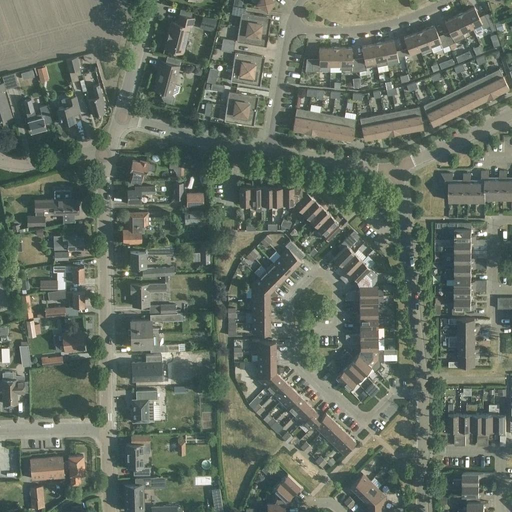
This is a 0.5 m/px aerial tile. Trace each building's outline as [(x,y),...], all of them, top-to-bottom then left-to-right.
[(254,0),(257,2),(256,2),(267,9),(272,0),(254,0)] [(246,8),(242,7),(233,5),(232,14),(241,15),(239,27),(269,31),(271,17),(245,12),(246,8)] [(464,12),(472,28),(475,33),(490,26),(484,14),(479,17),(474,7),(464,12)] [(455,16),(462,32),(472,28),(464,12),(455,16)] [(484,14),(490,26),(492,31),(495,30),(489,12),(484,14)] [(164,48),(174,51),(183,53),(190,27),(192,27),(195,18),(179,14),(177,23),(171,21),(164,48)] [(214,32),(217,20),(203,16),(199,28),(214,32)] [(449,31),(444,34),(446,40),(449,45),(465,38),(462,32),(455,16),(444,21),(449,31)] [(501,21),(495,23),(498,31),(503,29),(501,21)] [(444,47),(449,45),(446,40),(444,34),(438,36),(434,26),(424,29),(432,50),(432,52),(444,47)] [(266,46),(269,31),(239,27),(237,41),(256,45),(266,46)] [(432,50),(424,29),(414,33),(420,50),(422,54),(432,50)] [(407,48),(402,50),(404,56),(420,50),(414,33),(403,37),(407,48)] [(223,38),(222,44),(234,46),(235,40),(223,38)] [(394,40),(383,42),(386,59),(404,56),(402,50),(396,51),(394,40)] [(387,64),(386,59),(383,42),(372,44),(376,65),(377,66),(387,64)] [(233,52),(234,46),(222,44),(221,50),(233,52)] [(364,57),(358,58),(359,71),(366,70),(366,67),(376,65),(372,44),(362,46),(364,57)] [(473,47),(476,55),(483,52),(480,45),(473,47)] [(330,65),(341,65),(341,47),(330,48),(330,65)] [(359,71),(358,58),(352,58),(352,47),(341,47),(341,65),(341,69),(352,70),(352,71),(359,71)] [(313,59),(313,71),(330,71),(330,65),(330,48),(319,48),(319,59),(313,59)] [(501,57),(499,50),(492,52),(494,59),(501,57)] [(233,66),(262,71),(265,56),(235,51),(233,66)] [(469,51),(455,56),(458,62),(472,57),(469,51)] [(80,69),(76,56),(66,59),(70,72),(80,69)] [(398,67),(398,59),(388,59),(389,68),(398,67)] [(452,59),(439,64),(441,68),(454,64),(452,59)] [(157,80),(154,90),(160,92),(159,94),(162,95),(161,97),(164,102),(172,104),(174,97),(173,95),(178,92),(180,86),(172,84),(173,78),(176,79),(178,69),(179,66),(166,62),(164,62),(161,61),(158,71),(159,71),(159,74),(157,74),(156,80),(157,80)] [(430,65),(433,72),(439,69),(437,63),(430,65)] [(49,80),(45,66),(37,69),(41,82),(49,80)] [(201,76),(203,69),(202,69),(203,67),(199,66),(198,67),(196,67),(194,74),(201,76)] [(260,86),(262,71),(233,66),(230,81),(260,86)] [(209,68),(206,81),(215,83),(218,70),(209,68)] [(499,68),(488,74),(498,94),(498,93),(508,88),(499,68)] [(21,70),(21,79),(34,78),(33,69),(21,70)] [(6,89),(18,85),(14,73),(2,76),(6,89)] [(399,75),(401,83),(408,81),(407,74),(399,75)] [(487,99),(498,94),(488,74),(477,79),(487,99)] [(359,78),(352,78),(353,88),(360,87),(359,78)] [(466,84),(476,104),(486,99),(487,99),(477,79),(466,84)] [(11,116),(8,106),(3,91),(5,91),(2,83),(0,83),(0,119),(2,119),(1,119),(11,116)] [(205,88),(210,89),(223,91),(224,85),(211,83),(211,84),(207,83),(205,88)] [(476,104),(466,84),(456,90),(465,109),(476,104)] [(93,91),(95,98),(89,100),(90,106),(93,116),(104,112),(103,106),(105,105),(100,89),(93,91)] [(465,109),(456,90),(445,95),(454,114),(465,109)] [(226,106),(256,110),(258,96),(229,91),(226,106)] [(434,100),(444,119),(454,114),(445,95),(434,100)] [(57,108),(61,124),(75,120),(73,114),(80,112),(75,96),(66,98),(68,106),(57,108)] [(48,110),(47,105),(39,106),(41,113),(35,115),(31,99),(23,101),(28,120),(31,131),(46,127),(45,123),(52,121),(49,110),(48,110)] [(432,125),(444,119),(434,100),(423,105),(432,125)] [(206,102),(204,115),(210,116),(212,106),(212,103),(207,102),(206,102)] [(253,125),(256,110),(226,106),(224,120),(253,125)] [(419,106),(407,109),(411,130),(423,127),(419,106)] [(304,132),(308,110),(296,108),(292,129),(304,131),(304,132)] [(395,111),(399,133),(400,133),(400,132),(411,130),(407,109),(395,111)] [(320,112),(308,110),(304,132),(316,134),(320,112)] [(383,113),(388,135),(399,133),(395,111),(383,113)] [(317,133),(328,135),(332,114),(320,112),(316,134),(317,134),(317,133)] [(372,116),(376,137),(387,135),(388,135),(383,113),(372,116)] [(344,116),(332,114),(328,135),(340,138),(344,116)] [(344,116),(340,138),(352,140),(356,119),(344,116)] [(376,137),(372,116),(360,118),(364,139),(376,137)] [(147,169),(155,171),(157,164),(149,162),(139,159),(139,161),(132,159),(129,172),(131,172),(129,181),(142,181),(144,175),(146,176),(147,169)] [(168,163),(168,171),(180,172),(180,163),(168,163)] [(485,198),(485,171),(482,171),(482,182),(476,182),(476,201),(485,201),(485,198)] [(485,198),(494,198),(494,179),(489,179),(489,171),(485,171),(485,198)] [(494,179),(494,198),(503,198),(503,171),(500,171),(499,179),(494,179)] [(503,171),(503,198),(511,198),(511,179),(507,179),(507,171),(503,171)] [(449,201),(458,201),(458,182),(453,181),(453,173),(441,173),(441,182),(449,182),(449,201)] [(464,182),(458,182),(458,201),(467,201),(467,173),(464,173),(464,182)] [(467,173),(467,201),(476,201),(476,182),(471,182),(471,173),(467,173)] [(272,183),(272,204),(283,204),(283,186),(282,186),(276,186),(276,182),(272,183)] [(282,182),(282,186),(283,186),(283,204),(294,204),(301,186),(287,186),(287,182),(282,182)] [(183,198),(183,183),(174,184),(174,198),(183,198)] [(249,204),(250,204),(250,183),(246,183),(246,186),(239,186),(239,204),(249,204)] [(261,186),(255,186),(255,183),(250,183),(250,204),(256,204),(256,211),(261,211),(261,204),(261,186)] [(267,186),(261,186),(261,204),(272,204),(272,183),(267,183),(267,186)] [(150,186),(144,186),(134,186),(134,189),(127,189),(127,201),(141,201),(141,193),(150,193),(154,193),(155,186),(150,186)] [(311,195),(301,186),(294,204),(302,211),(314,199),(315,199),(317,196),(314,193),(311,195)] [(35,209),(35,210),(53,210),(53,214),(62,214),(62,213),(78,213),(78,200),(70,200),(70,198),(70,190),(54,190),(55,198),(35,199),(35,201),(35,209)] [(203,192),(186,192),(186,204),(203,204),(203,192)] [(314,199),(302,211),(310,219),(325,204),(321,200),(319,203),(315,199),(314,199)] [(328,207),(325,204),(310,219),(317,226),(330,214),(325,209),(328,207)] [(185,224),(201,223),(201,210),(184,211),(185,224)] [(123,242),(133,242),(141,242),(141,231),(144,231),(144,224),(164,224),(164,217),(148,217),(148,212),(137,212),(127,212),(127,228),(123,228),(123,242)] [(324,236),(328,240),(341,227),(336,223),(340,219),(337,216),(334,218),(330,214),(317,226),(325,234),(324,236)] [(44,226),(44,215),(35,215),(27,215),(27,226),(44,226)] [(455,233),(455,240),(476,240),(476,235),(472,235),(472,228),(462,228),(462,222),(449,222),(449,233),(455,233)] [(12,226),(13,233),(18,231),(19,232),(19,231),(20,233),(28,231),(28,229),(28,227),(20,229),(19,224),(12,226)] [(61,235),(54,235),(55,249),(62,249),(68,249),(73,249),(83,248),(83,236),(76,236),(76,234),(66,235),(61,235)] [(263,237),(269,243),(272,240),(266,234),(263,237)] [(342,265),(354,252),(349,247),(356,240),(350,234),(338,246),(341,250),(327,265),(330,268),(337,261),(342,265)] [(269,243),(263,237),(260,240),(266,246),(269,243)] [(305,254),(298,247),(290,239),(284,246),(286,248),(280,254),(293,268),(301,260),(300,259),(305,254)] [(445,251),(471,251),(472,244),(476,244),(476,240),(455,240),(455,246),(445,246),(445,251)] [(210,243),(201,244),(202,263),(210,263),(210,243)] [(145,251),(140,251),(130,251),(130,266),(146,265),(146,254),(172,254),(172,247),(145,248),(145,251)] [(249,252),(254,258),(257,255),(252,249),(249,252)] [(68,251),(54,252),(54,260),(68,260),(68,251)] [(455,256),(455,262),(487,262),(487,257),(471,257),(471,251),(445,251),(445,256),(455,256)] [(342,279),(362,260),(354,252),(342,265),(346,270),(339,277),(342,279)] [(280,254),(273,262),(286,275),(293,268),(280,254)] [(362,260),(342,279),(346,283),(353,276),(357,281),(369,268),(370,268),(362,260)] [(279,282),(286,275),(273,262),(266,269),(279,282)] [(487,268),(487,262),(455,262),(455,269),(445,269),(445,274),(471,274),(471,268),(487,268)] [(65,266),(53,266),(53,272),(64,272),(64,281),(72,281),(74,281),(84,280),(84,266),(74,266),(65,266)] [(174,275),(173,267),(141,269),(142,277),(165,276),(168,276),(174,275)] [(359,282),(359,284),(376,284),(376,274),(370,268),(369,268),(357,281),(359,282)] [(279,282),(266,269),(259,276),(272,289),(273,289),(279,282)] [(445,274),(445,279),(455,279),(455,285),(487,285),(487,280),(476,280),(476,281),(471,281),(471,274),(445,274)] [(272,289),(259,276),(252,282),(253,297),(249,297),(250,302),(252,302),(270,302),(270,296),(277,296),(277,293),(273,289),(272,289)] [(57,280),(40,280),(40,289),(57,289),(57,280)] [(132,283),(132,284),(130,284),(131,293),(132,293),(132,305),(149,305),(149,291),(165,291),(165,283),(132,283)] [(345,295),(377,295),(377,284),(376,284),(359,284),(359,291),(349,291),(345,295)] [(455,285),(455,291),(445,292),(445,297),(471,297),(471,291),(487,291),(487,285),(455,285)] [(66,291),(66,289),(47,291),(48,299),(65,297),(69,297),(69,306),(74,307),(84,306),(84,291),(66,291)] [(359,306),(377,306),(377,295),(345,295),(345,300),(359,300),(359,306)] [(471,303),(471,297),(445,297),(445,302),(455,302),(455,308),(452,308),(452,314),(465,314),(465,308),(476,308),(476,303),(471,303)] [(270,312),(270,302),(252,302),(252,312),(270,312)] [(8,304),(0,306),(0,313),(10,310),(8,304)] [(161,313),(175,312),(180,312),(180,309),(175,309),(175,304),(161,305),(161,313)] [(65,306),(45,308),(46,317),(60,316),(66,315),(65,306)] [(349,317),(377,317),(377,306),(359,306),(359,312),(349,312),(349,317)] [(252,312),(252,322),(270,322),(270,312),(252,312)] [(360,328),(378,327),(377,317),(349,317),(350,321),(360,321),(360,328)] [(459,330),(480,330),(480,325),(475,325),(475,318),(449,318),(449,323),(459,323),(459,330)] [(26,324),(28,337),(36,336),(33,319),(26,321),(26,324)] [(151,333),(157,333),(157,328),(150,328),(150,319),(131,320),(131,334),(151,333)] [(270,333),(270,322),(252,322),(253,333),(270,333)] [(236,335),(236,329),(236,323),(228,323),(228,329),(228,335),(236,335)] [(350,339),(378,338),(378,327),(360,328),(360,334),(350,334),(350,339)] [(82,330),(72,331),(62,333),(64,351),(84,349),(82,330)] [(449,342),(475,342),(475,334),(480,334),(480,330),(459,330),(459,336),(449,336),(449,342)] [(158,338),(157,333),(151,333),(131,334),(132,347),(151,346),(151,338),(158,338)] [(378,338),(350,339),(350,343),(360,343),(360,349),(377,349),(378,349),(378,338)] [(275,341),(265,341),(258,341),(258,351),(276,351),(275,341)] [(459,354),(480,354),(480,348),(475,348),(475,342),(449,342),(449,346),(459,346),(459,354)] [(13,358),(13,343),(4,343),(4,358),(13,358)] [(28,345),(20,345),(21,353),(28,352),(28,345)] [(360,352),(358,353),(371,366),(376,371),(380,366),(380,361),(383,361),(383,349),(378,349),(377,349),(360,349),(360,352)] [(276,361),(276,351),(258,351),(258,361),(258,362),(276,361)] [(371,366),(358,353),(354,358),(347,351),(344,354),(364,374),(371,366)] [(161,379),(160,354),(146,354),(146,362),(132,363),(132,380),(161,379)] [(364,374),(344,354),(340,357),(348,364),(343,369),(356,381),(364,374)] [(480,357),(480,354),(459,354),(459,361),(449,361),(449,366),(475,367),(475,357),(480,357)] [(42,366),(61,364),(60,356),(47,358),(46,357),(41,357),(42,366)] [(276,367),(276,361),(258,362),(258,361),(255,361),(255,366),(258,366),(258,377),(266,386),(278,374),(279,375),(283,370),(283,367),(276,367)] [(348,389),(356,381),(343,369),(339,373),(332,366),(328,370),(348,389)] [(0,393),(3,393),(3,403),(17,403),(17,393),(24,393),(24,383),(24,380),(13,380),(12,372),(2,372),(2,379),(0,379),(0,393)] [(285,381),(279,375),(278,374),(266,386),(274,393),(285,381)] [(293,388),(285,381),(274,393),(281,400),(293,388)] [(365,390),(372,396),(379,389),(372,382),(365,390)] [(465,392),(474,391),(474,383),(464,384),(465,392)] [(300,395),(293,388),(281,400),(288,407),(300,395)] [(136,399),(132,399),(133,421),(154,421),(154,419),(160,419),(159,405),(153,405),(153,398),(157,398),(157,389),(136,390),(136,399)] [(364,390),(359,394),(363,398),(368,393),(364,390)] [(300,395),(288,407),(295,415),(307,402),(300,395)] [(315,409),(307,402),(295,415),(303,422),(315,409)] [(256,412),(261,406),(258,403),(252,409),(256,412)] [(454,445),(460,445),(460,413),(454,413),(454,404),(449,404),(448,430),(454,430),(454,445)] [(471,430),(472,404),(466,404),(466,413),(460,413),(460,445),(466,445),(466,430),(471,430)] [(472,404),(471,430),(478,430),(478,434),(483,434),(483,413),(477,413),(477,404),(472,404)] [(489,413),(483,413),(483,434),(488,434),(488,430),(494,430),(494,404),(489,404),(489,413)] [(494,404),(494,430),(500,430),(500,445),(506,445),(506,414),(499,413),(499,404),(494,404)] [(261,406),(256,412),(259,415),(265,409),(261,406)] [(321,416),(315,409),(303,422),(310,429),(326,412),(321,416)] [(314,425),(321,432),(333,419),(326,412),(310,429),(314,425)] [(270,426),(276,420),(273,417),(267,423),(270,426)] [(341,427),(333,419),(321,432),(328,439),(341,427)] [(279,423),(276,420),(270,426),(273,429),(279,423)] [(341,427),(328,439),(336,446),(348,434),(341,427)] [(285,440),(290,434),(287,432),(282,437),(285,440)] [(290,434),(285,440),(287,443),(293,437),(290,434)] [(355,441),(348,434),(336,446),(343,454),(355,441)] [(303,449),(309,444),(306,441),(300,446),(303,449)] [(126,444),(126,468),(133,468),(133,475),(149,475),(149,467),(143,467),(143,444),(126,444)] [(312,447),(309,444),(303,449),(307,453),(312,447)] [(64,471),(70,471),(70,475),(84,474),(83,455),(68,456),(69,461),(63,461),(64,471)] [(318,464),(324,458),(321,455),(315,461),(318,464)] [(64,476),(64,471),(63,461),(62,456),(30,458),(31,479),(64,476)] [(330,466),(335,461),(331,457),(327,461),(327,462),(330,466)] [(327,461),(324,458),(318,464),(321,467),(327,462),(327,461)] [(287,472),(279,480),(293,493),(297,489),(300,491),(303,488),(287,472)] [(453,479),(453,484),(479,484),(479,478),(495,478),(495,472),(463,472),(463,479),(453,479)] [(350,486),(358,493),(370,481),(363,473),(350,486)] [(143,487),(151,487),(151,476),(135,478),(135,484),(124,485),(125,510),(144,510),(143,487)] [(272,488),(275,491),(288,503),(291,500),(288,498),(293,493),(279,480),(272,488)] [(365,501),(378,488),(370,481),(358,493),(364,500),(365,501)] [(479,484),(453,484),(453,489),(463,489),(463,496),(468,496),(480,496),(484,496),(484,491),(479,491),(479,484)] [(32,508),(44,507),(42,486),(30,487),(32,508)] [(393,511),(393,508),(385,508),(385,495),(378,488),(365,501),(364,500),(360,504),(360,508),(368,507),(367,511),(393,511)] [(289,506),(288,503),(275,491),(271,501),(267,501),(266,511),(285,511),(285,506),(289,506)] [(344,502),(347,505),(352,499),(349,496),(344,502)] [(480,501),(480,496),(468,496),(468,508),(458,508),(458,511),(484,511),(484,507),(489,506),(489,501),(480,501)] [(352,499),(347,505),(350,508),(355,502),(352,499)] [(221,500),(214,501),(215,511),(222,511),(223,511),(221,500)]
